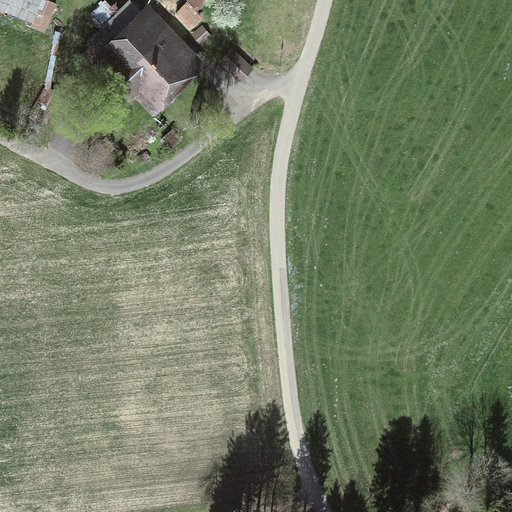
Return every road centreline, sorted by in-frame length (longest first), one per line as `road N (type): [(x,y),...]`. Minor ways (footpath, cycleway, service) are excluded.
road 1 (unclassified): [(329,511),(314,489),(289,375),(287,258),(294,138),(323,0)]
road 2 (track): [(0,140),(90,189),(130,192),(306,82)]
